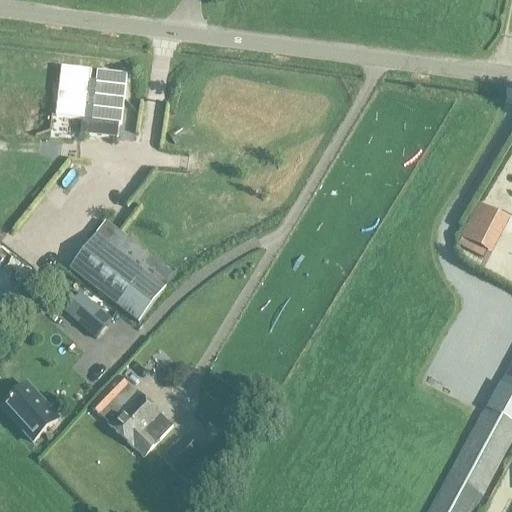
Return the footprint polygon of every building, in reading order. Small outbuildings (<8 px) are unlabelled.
[(61,69),(55,117),(82,121),(80,136),(117,140),(118,125),(121,125),(126,76),(97,73),(96,83),(91,83),(92,73),(61,69)] [(0,142),(20,145),(25,103),(1,100),(1,103),(0,102),(0,142)] [(471,203),(457,241),(488,252),(502,215),(471,203)] [(176,281),(112,230),(106,225),(70,270),(141,326),(176,281)] [(84,295),(69,313),(98,338),(113,321),(84,295)] [(489,378),(507,334),(482,324),(464,367),(489,378)] [(460,457),(429,511),(476,511),(495,477),(511,445),(511,364),(502,383),(500,382),(484,412),(460,457)] [(120,379),(91,410),(144,459),(173,429),(157,413),(136,394),(136,395),(128,387),(120,379)] [(28,388),(2,411),(34,445),(59,422),(28,388)] [(185,441),(162,465),(194,496),(217,472),(185,441)]
